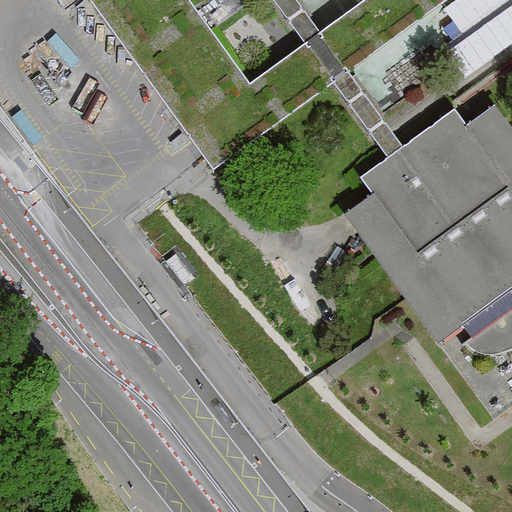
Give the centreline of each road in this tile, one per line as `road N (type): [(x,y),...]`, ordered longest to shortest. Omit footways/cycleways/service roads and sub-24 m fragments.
road 1 (primary): [(265,511),(0,197)]
road 2 (primary): [(0,277),(205,511)]
